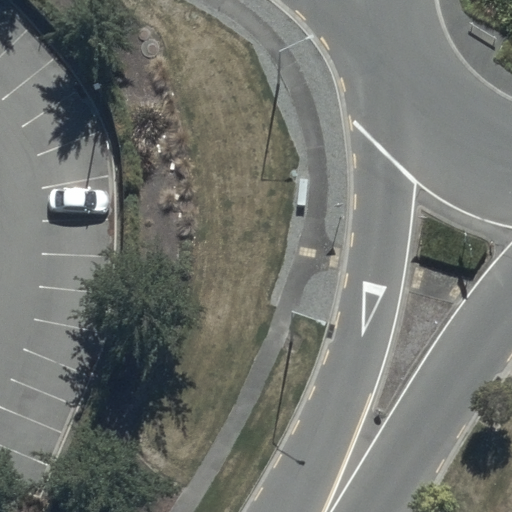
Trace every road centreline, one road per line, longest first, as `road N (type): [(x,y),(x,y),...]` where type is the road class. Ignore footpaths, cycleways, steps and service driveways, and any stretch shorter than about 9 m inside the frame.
road 1 (unclassified): [(327,511),(339,389),(408,77)]
road 2 (unclassified): [(511,299),(427,421),(334,511)]
road 3 (unclassified): [(511,153),(446,119),(408,77)]
